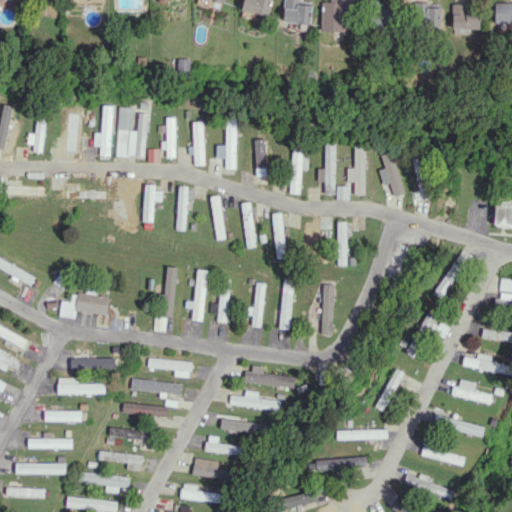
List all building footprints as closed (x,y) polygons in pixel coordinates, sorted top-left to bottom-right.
[(242,0),(240,9),(267,16),(270,0),(242,0)] [(283,0),(281,21),(309,24),(312,1),(306,0),(283,0)] [(344,31),(345,0),(340,0),(320,0),(320,30),(344,31)] [(511,1),(493,2),(494,23),(511,22),(511,1)] [(440,3),(415,4),(416,26),(441,25),(440,3)] [(372,27),(392,26),(391,5),(371,6),(372,27)] [(451,5),(451,28),(478,28),(478,6),(451,5)] [(99,155),(110,155),(112,105),(101,105),(100,132),(94,132),(93,145),(99,145),(99,155)] [(143,156),(146,113),(138,112),(136,130),(131,129),(133,107),(119,106),(115,154),(143,156)] [(78,155),(79,107),(70,107),(69,155),(78,155)] [(27,133),(27,144),(33,144),(32,151),(42,152),(44,117),(35,117),(34,133),(27,133)] [(174,117),(165,117),(165,125),(158,125),(158,131),(165,131),(165,140),(160,141),(160,149),(165,149),(165,157),(175,156),(174,117)] [(12,119),(3,118),(3,152),(11,153),(12,119)] [(224,168),(234,168),(236,119),(225,118),(224,168)] [(202,121),(192,121),(193,165),(204,164),(202,121)] [(258,184),(268,183),(267,140),(257,140),(258,184)] [(324,168),(317,168),(316,181),(323,181),(323,194),(334,194),(334,142),(324,142),(324,168)] [(364,194),(363,144),(353,144),(354,167),(346,167),(346,180),(353,180),(353,194),(364,194)] [(378,169),(382,184),(389,182),(393,196),(404,193),(389,146),(378,150),(383,167),(378,169)] [(147,161),(158,162),(158,148),(147,148),(147,161)] [(307,169),(307,157),(300,156),(300,148),(291,148),(289,193),(299,193),(300,169),(307,169)] [(424,156),(411,159),(419,190),(413,191),(415,200),(434,196),(424,156)] [(44,196),(44,185),(22,184),(22,179),(6,178),(6,194),(44,196)] [(116,185),(119,200),(133,197),(130,182),(116,185)] [(152,222),(154,184),(143,184),(142,221),(152,222)] [(348,199),(348,185),(335,185),(335,199),(348,199)] [(186,201),(193,202),(193,187),(177,186),(176,229),(184,230),(186,201)] [(105,190),(61,189),(61,197),(105,198),(105,190)] [(210,195),(215,239),(223,238),(219,195),(210,195)] [(241,202),(245,247),(254,246),(250,201),(241,202)] [(511,227),(511,204),(494,204),(493,226),(511,227)] [(272,213),(274,258),(283,258),(282,212),(272,213)] [(317,221),(302,221),(303,248),(318,248),(317,221)] [(345,221),(335,221),(336,265),(351,264),(351,257),(346,257),(345,221)] [(433,292),(442,298),(463,267),(459,264),(463,258),(457,254),(433,292)] [(34,274),(0,258),(0,269),(31,283),(34,274)] [(177,267),(165,265),(160,315),(171,317),(177,267)] [(205,269),(195,269),(192,319),(203,320),(205,269)] [(511,278),(500,277),(496,307),(511,308),(511,278)] [(279,328),(289,329),(292,279),(281,278),(279,328)] [(226,321),(228,279),(219,279),(217,321),(226,321)] [(263,282),(255,282),(254,307),(247,307),(247,314),(251,315),(251,325),(261,326),(263,282)] [(320,334),(332,334),(333,283),(321,283),(320,334)] [(105,315),(109,297),(71,290),(69,302),(61,300),(58,315),(73,318),(75,309),(105,315)] [(440,321),(428,312),(418,326),(431,335),(440,321)] [(481,339),(511,340),(511,330),(481,329),(481,339)] [(0,365),(13,372),(20,359),(0,348),(0,365)] [(490,362),(491,354),(476,352),(475,357),(463,356),(461,367),(509,372),(510,364),(490,362)] [(114,356),(70,357),(70,368),(114,367),(114,356)] [(173,376),(190,376),(190,359),(147,358),(147,367),(173,368),(173,376)] [(294,377),(262,372),(263,366),(251,364),(250,371),(244,370),(242,381),(292,388),(294,377)] [(374,407),(382,411),(403,371),(394,367),(374,407)] [(76,377),(57,377),(57,394),(104,393),(104,383),(76,383),(76,377)] [(129,388),(180,394),(181,383),(131,377),(129,388)] [(475,382),(459,378),(458,386),(452,385),(450,394),(489,403),(491,394),(473,389),(475,382)] [(258,391),(244,390),(244,395),(229,394),(228,405),(278,409),(279,400),(257,398),(258,391)] [(167,405),(122,402),(121,413),(167,415),(167,405)] [(80,420),(80,410),(44,410),(43,420),(80,420)] [(432,423),(481,436),(483,426),(434,413),(432,423)] [(219,429),(262,433),(263,420),(220,416),(219,429)] [(153,432),(108,425),(107,434),(151,441),(153,432)] [(387,438),(386,429),(336,430),(336,439),(387,438)] [(71,448),(71,438),(50,438),(51,432),(43,432),(42,438),(28,437),(27,447),(71,448)] [(204,449),(242,455),(243,446),(217,441),(218,436),(207,434),(204,449)] [(464,455),(422,444),(420,454),(462,465),(464,455)] [(141,454),(98,449),(97,459),(127,462),(126,469),(140,470),(141,454)] [(366,467),(365,456),(307,459),(307,469),(366,467)] [(192,475),(233,479),(234,469),(219,468),(220,460),(193,457),(192,475)] [(14,473),(64,473),(65,463),(15,462),(14,473)] [(104,484),(104,492),(117,492),(118,486),(128,487),(128,474),(85,473),(85,483),(104,484)] [(449,501),(453,491),(407,473),(403,483),(449,501)] [(180,497),(221,503),(222,493),(195,489),(196,485),(182,483),(180,497)] [(44,488),(6,486),(5,494),(44,496),(44,488)] [(279,496),(281,507),(314,503),(313,492),(279,496)] [(116,511),(116,499),(66,497),(65,509),(116,511)]
